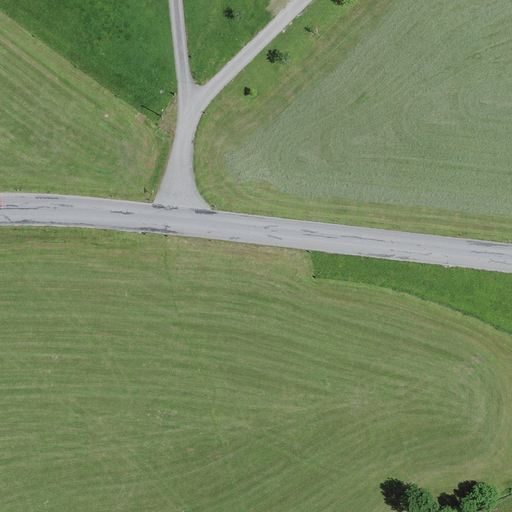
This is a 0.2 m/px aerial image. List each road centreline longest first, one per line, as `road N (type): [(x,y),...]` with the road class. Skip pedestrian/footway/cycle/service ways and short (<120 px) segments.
road 1 (residential): [(0,210),(511,259)]
road 2 (track): [(307,0),(188,122),(177,222)]
road 3 (track): [(188,122),(179,0)]
